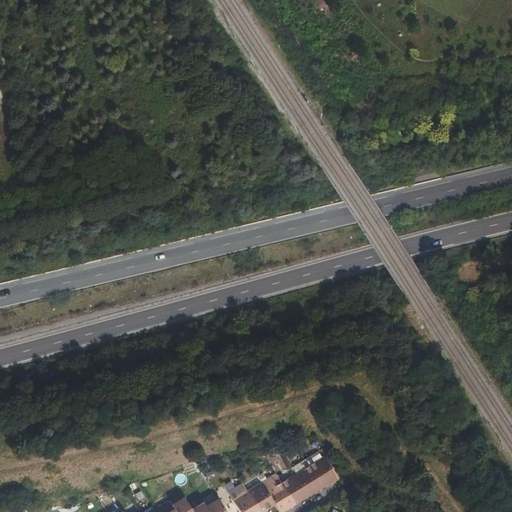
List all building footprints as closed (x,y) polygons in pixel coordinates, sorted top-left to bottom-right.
[(309,466),(323,488),(338,479),(324,457),(309,466)] [(295,474),(309,497),(323,488),(309,466),(295,474)] [(267,492),(275,505),(279,511),(283,511),(295,505),(281,483),(275,474),(261,482),(267,492)] [(281,483),(295,505),(309,497),(295,474),(281,483)] [(247,491),(259,511),(262,511),(275,505),(267,492),(261,482),(247,491)] [(242,484),(229,493),(233,500),(247,491),(242,484)] [(233,500),(240,511),(259,511),(247,491),(233,500)] [(174,509),(176,511),(192,511),(191,510),(184,498),(172,505),(174,509)] [(206,507),(209,511),(225,511),(218,499),(206,507)] [(157,511),(169,511),(174,509),(172,505),(169,500),(156,508),(157,511)] [(191,510),(192,511),(209,511),(206,507),(204,503),(191,510)]
